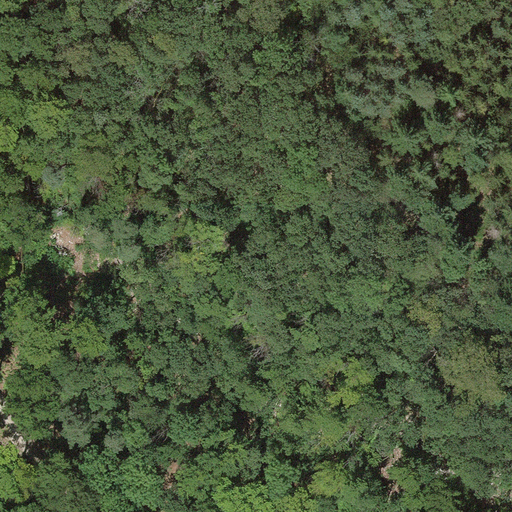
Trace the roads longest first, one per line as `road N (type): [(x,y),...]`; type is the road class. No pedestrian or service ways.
road 1 (track): [(188,511),(16,418)]
road 2 (track): [(0,396),(77,511)]
